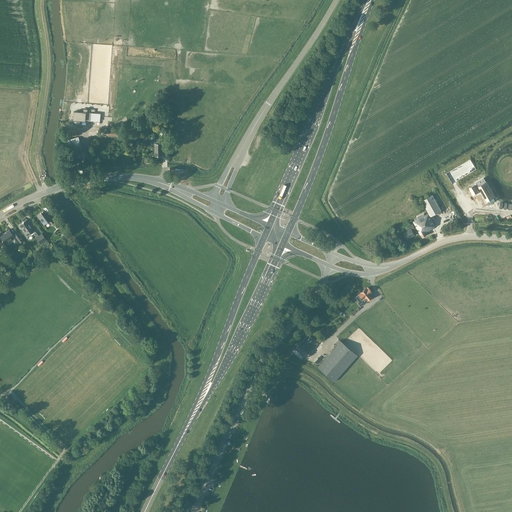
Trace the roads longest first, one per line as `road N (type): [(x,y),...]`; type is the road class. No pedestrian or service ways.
road 1 (unclassified): [(194,511),(265,354),(304,313),(329,266)]
road 2 (primary): [(368,1),(269,226)]
road 3 (primary): [(287,233),(368,1)]
road 4 (primary): [(179,441),(282,245)]
road 5 (primary): [(263,237),(179,441)]
road 6 (tertiary): [(223,188),(267,103),(337,0)]
road 7 (track): [(36,62),(25,155),(40,194)]
